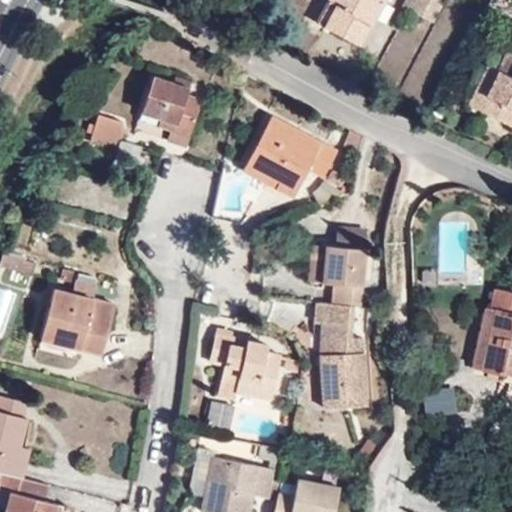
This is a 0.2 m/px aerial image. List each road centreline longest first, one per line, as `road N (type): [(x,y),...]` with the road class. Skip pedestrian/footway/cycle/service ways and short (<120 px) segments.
road 1 (residential): [(143,511),(160,450),(178,303),(177,204)]
road 2 (residential): [(421,143),(177,18)]
